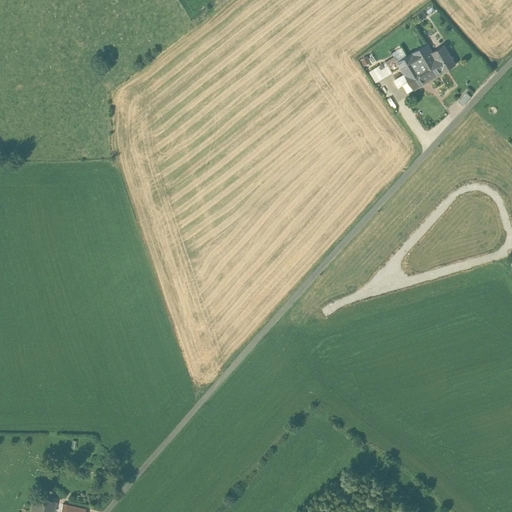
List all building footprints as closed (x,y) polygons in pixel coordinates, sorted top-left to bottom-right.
[(427,11),(430,15),(436,11),(433,6),(427,11)] [(427,16),(423,11),(418,14),(422,20),(427,16)] [(406,57),(397,62),(400,67),(402,70),(408,66),(411,70),(434,56),(432,52),(428,44),(406,57)] [(434,56),(411,70),(408,66),(402,70),(404,74),(408,81),(402,84),(408,93),(414,89),(443,71),(456,64),(444,45),(432,52),(434,56)] [(397,62),(406,57),(401,48),(392,53),(394,57),(397,62)] [(364,65),(371,61),(368,55),(361,59),(364,65)] [(397,62),(394,57),(389,60),(392,65),(397,62)] [(389,60),(376,68),(382,78),(395,70),(392,65),(389,60)] [(375,82),(382,78),(376,68),(369,72),(375,82)] [(397,87),(402,84),(408,81),(404,74),(393,81),(397,87)] [(384,93),(393,108),(397,106),(388,91),(384,93)] [(467,92),(459,101),(463,105),(471,96),(467,92)] [(52,511),(54,501),(34,497),(30,511),(52,511)]
